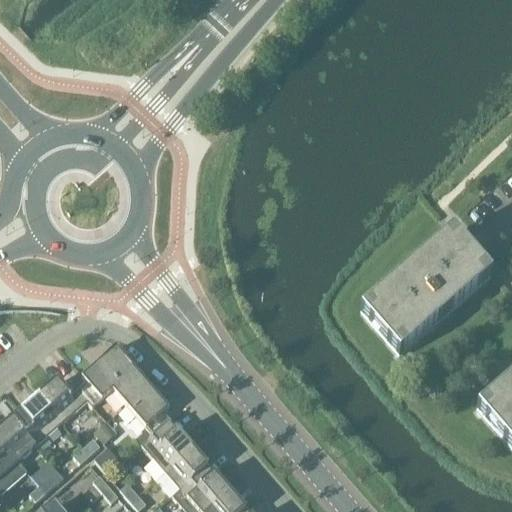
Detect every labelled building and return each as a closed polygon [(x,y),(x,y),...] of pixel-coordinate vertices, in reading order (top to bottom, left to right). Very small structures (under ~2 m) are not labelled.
[(403,289),(364,322),(372,332),(380,325),(393,340),(385,347),(398,362),(491,281),(456,242),(418,275),(425,283),(409,296),(403,289)] [(113,395),(152,440),(153,441),(171,424),(164,417),(169,413),(140,380),(142,379),(135,371),(133,372),(115,351),(92,371),(113,395)] [(92,412),(113,395),(92,371),(81,381),(85,386),(77,393),(88,406),(87,406),(92,412)] [(511,382),(475,414),(488,429),(496,422),(509,437),(501,444),(510,454),(511,451),(511,382)] [(62,428),(87,406),(88,406),(77,393),(69,400),(56,386),(38,402),(62,428)] [(35,451),(62,428),(38,402),(22,416),(21,416),(34,431),(25,439),(35,451)] [(0,445),(18,466),(35,451),(25,439),(34,431),(21,416),(22,416),(19,412),(8,422),(11,425),(0,434),(0,445)] [(92,434),(103,446),(114,436),(104,424),(92,434)] [(141,450),(165,477),(191,454),(177,437),(180,434),(171,424),(153,441),(152,440),(141,450)] [(92,444),(82,453),(89,461),(99,452),(92,444)] [(28,477),(18,466),(0,445),(0,499),(1,500),(28,477)] [(89,461),(82,453),(72,461),(79,469),(89,461)] [(165,477),(180,494),(192,484),(199,492),(214,480),(214,481),(218,478),(209,467),(205,470),(191,454),(165,477)] [(96,465),(105,475),(115,467),(106,457),(96,465)] [(180,494),(171,502),(180,511),(212,511),(229,497),(214,481),(214,480),(203,489),(199,492),(192,484),(180,494)] [(50,481),(39,490),(45,498),(56,489),(50,481)] [(93,487),(102,497),(109,491),(100,481),(93,487)] [(120,494),(129,505),(137,498),(127,488),(120,494)] [(45,498),(39,490),(28,500),(35,508),(45,498)] [(109,491),(102,497),(111,508),(118,502),(109,491)] [(212,511),(241,511),(229,497),(212,511)] [(137,498),(129,505),(135,511),(142,511),(146,509),(137,498)]
